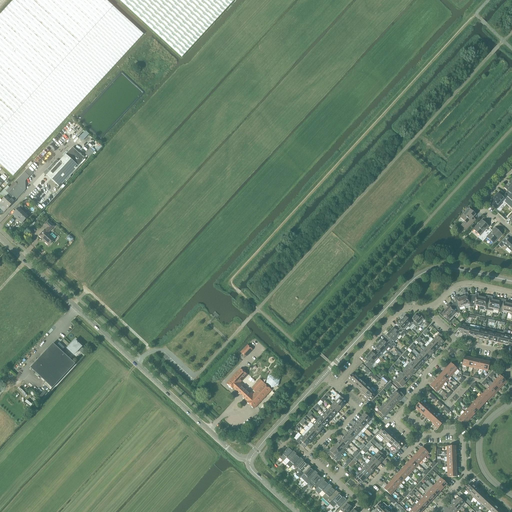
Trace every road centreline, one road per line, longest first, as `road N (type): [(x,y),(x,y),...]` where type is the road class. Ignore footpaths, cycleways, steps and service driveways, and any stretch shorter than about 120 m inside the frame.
road 1 (unknown): [(234,288),(231,278),(475,14)]
road 2 (tertiary): [(323,376),(418,275),(443,267),(511,281)]
road 3 (tertiary): [(249,460),(73,306)]
road 4 (unknown): [(290,338),(418,195),(441,206)]
road 5 (residential): [(160,173),(114,224),(99,278),(73,306)]
road 6 (residential): [(433,511),(464,474),(462,442),(457,432),(418,440)]
road 7 (residential): [(454,342),(393,419),(418,440)]
road 8 (residential): [(335,386),(398,309),(427,306)]
road 9 (residential): [(511,495),(489,479),(478,453),(489,419),(511,403)]
